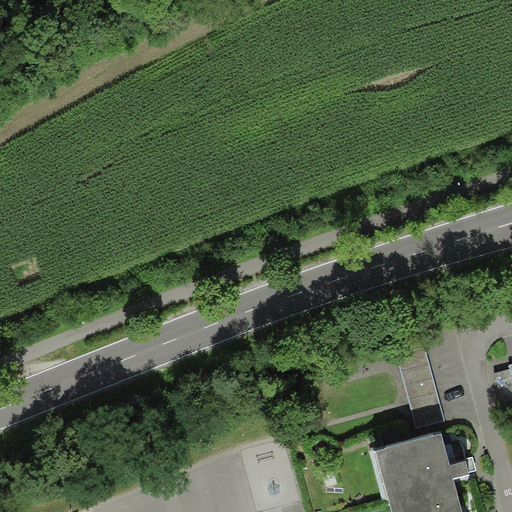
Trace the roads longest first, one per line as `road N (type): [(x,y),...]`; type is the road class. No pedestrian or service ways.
road 1 (primary): [(0,407),(354,273),(511,225)]
road 2 (residential): [(511,329),(488,338),(476,367),(508,511)]
